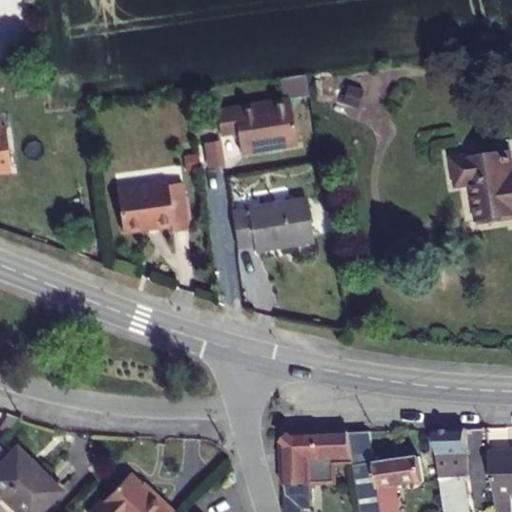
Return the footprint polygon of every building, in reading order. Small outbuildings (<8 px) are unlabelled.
[(287,97),(213,107),(216,125),(228,124),(229,129),(234,128),(237,150),(293,142),(287,97)] [(0,129),(0,170),(10,170),(5,129),(0,129)] [(475,182),(481,220),(506,216),(506,211),(511,210),(511,172),(509,151),(456,160),(460,184),(475,182)] [(119,191),(126,234),(174,226),(174,233),(192,230),(185,184),(168,186),(168,184),(119,191)] [(234,213),(240,247),(256,244),(257,250),(315,239),(315,234),(334,231),(328,196),(234,213)] [(445,511),(469,511),(464,475),(471,474),(464,425),(434,429),(445,511)] [(370,429),(350,432),(354,463),(361,511),(398,511),(394,485),(423,481),(419,456),(375,463),(370,429)] [(354,463),(350,432),(292,434),(284,443),(285,511),(301,511),(299,483),(334,482),(333,463),(354,463)] [(0,466),(0,489),(23,511),(37,511),(58,491),(39,473),(42,469),(19,447),(0,466)] [(511,449),(491,450),(498,502),(511,501),(511,449)] [(152,496),(131,476),(96,511),(173,511),(154,493),(152,496)]
